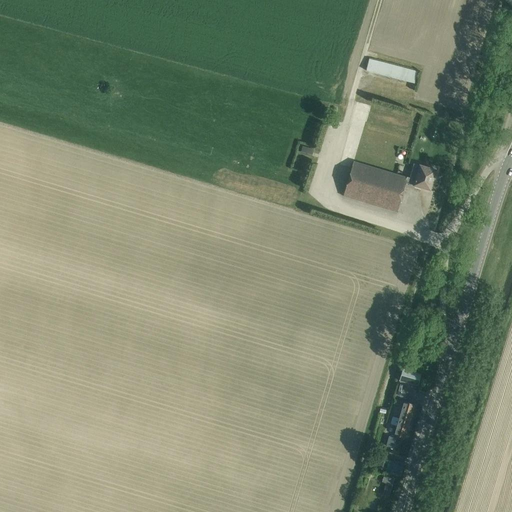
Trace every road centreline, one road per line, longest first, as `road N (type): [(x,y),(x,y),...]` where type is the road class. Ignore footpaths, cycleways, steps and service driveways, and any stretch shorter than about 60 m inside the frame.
road 1 (secondary): [(402,511),(505,171)]
road 2 (track): [(450,511),(511,307)]
